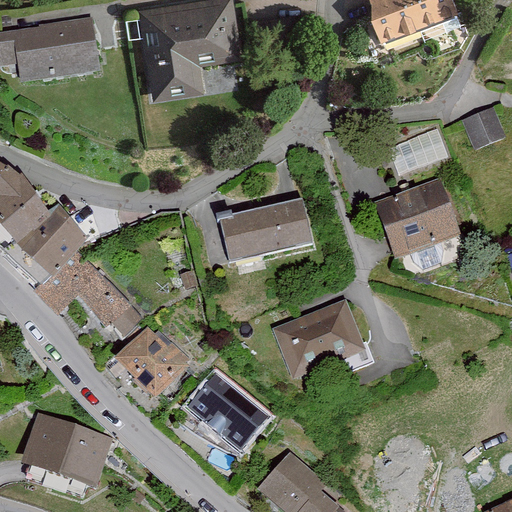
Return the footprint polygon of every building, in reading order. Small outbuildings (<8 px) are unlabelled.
[(227,0),(203,0),(140,7),(149,97),(203,91),(201,64),(234,60),(227,0)] [(447,0),(367,0),(384,47),(455,23),(447,0)] [(19,86),(99,71),(89,19),(0,35),(0,64),(15,62),(19,86)] [(494,111),(463,121),(473,150),(504,140),(494,111)] [(390,144),(397,173),(450,160),(442,131),(390,144)] [(0,232),(15,248),(51,279),(40,290),(60,314),(79,298),(111,330),(133,308),(78,251),(87,240),(59,205),(47,211),(26,180),(20,181),(10,171),(0,166),(0,232)] [(442,181),(376,204),(402,276),(467,253),(442,181)] [(220,217),(229,262),(311,247),(302,201),(220,217)] [(348,305),(273,328),(289,382),(364,360),(348,305)] [(148,324),(112,362),(155,404),(191,366),(148,324)] [(214,378),(188,410),(239,451),(265,420),(214,378)] [(22,461),(97,489),(115,439),(40,412),(22,461)] [(334,511),(333,511),(337,506),(318,491),(323,487),(290,455),(257,488),(281,511),(334,511)] [(511,511),(511,498),(484,511),(511,511)]
